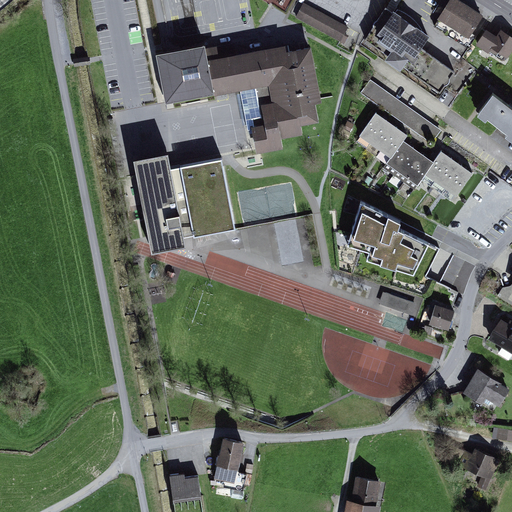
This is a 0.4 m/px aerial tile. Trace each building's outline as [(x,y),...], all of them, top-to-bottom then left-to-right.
[(400,0),(390,0),(386,7),(393,12),(394,10),(400,0)] [(484,13),(463,0),(447,0),(437,16),(439,17),(434,25),(468,47),(476,35),(471,32),(484,13)] [(349,26),(304,2),(296,17),(344,43),(349,35),(345,33),(349,26)] [(386,7),(363,39),(386,55),(383,59),(401,71),(404,67),(440,93),(456,70),(421,46),(429,34),(394,10),(393,12),(386,7)] [(511,49),(511,34),(501,27),(496,34),(486,28),(476,44),(488,53),(489,52),(503,60),(506,56),(508,57),(511,49)] [(214,93),(206,49),(205,44),(156,53),(165,102),(214,93)] [(206,49),(214,93),(239,88),(247,130),(253,129),(258,151),(281,146),(279,136),(300,132),(298,122),(316,119),(313,100),(318,99),(309,48),(290,52),(288,46),(273,49),(235,56),(233,44),(206,49)] [(441,129),(370,79),(360,93),(431,143),(441,129)] [(511,105),(493,92),(478,113),(486,119),(488,116),(507,131),(505,134),(511,138),(511,105)] [(407,134),(376,112),(359,136),(390,158),(403,139),(407,134)] [(403,139),(390,158),(386,162),(418,185),(426,173),(434,161),(403,139)] [(474,171),(442,150),(434,161),(426,173),(458,194),(474,171)] [(168,151),(133,158),(151,252),(186,245),(183,229),(192,228),(194,237),(235,229),(222,157),(180,165),(180,166),(171,168),(168,151)] [(401,219),(361,200),(347,244),(368,251),(366,259),(414,274),(429,242),(399,226),(401,219)] [(456,253),(447,277),(458,282),(467,257),(456,253)] [(420,304),(383,291),(379,303),(416,315),(420,304)] [(455,309),(435,303),(429,323),(449,328),(455,309)] [(508,322),(501,318),(493,326),(488,338),(511,352),(511,320),(510,319),(508,322)] [(502,382),(478,367),(463,391),(482,402),(485,397),(499,406),(510,388),(501,383),(502,382)] [(511,429),(494,427),(492,438),(511,440),(511,429)] [(245,440),(223,436),(214,479),(225,481),(224,487),(244,491),(247,473),(239,471),(245,440)] [(500,458),(475,448),(473,452),(465,449),(458,465),(482,475),(477,486),(486,490),(491,479),(500,458)] [(184,472),(169,474),(173,502),(201,498),(198,475),(185,477),(184,472)] [(381,480),(356,475),(352,500),(347,499),(344,511),(380,511),(381,505),(377,504),(381,480)]
